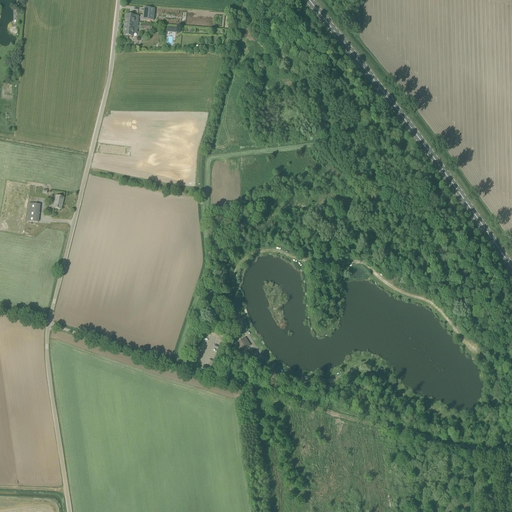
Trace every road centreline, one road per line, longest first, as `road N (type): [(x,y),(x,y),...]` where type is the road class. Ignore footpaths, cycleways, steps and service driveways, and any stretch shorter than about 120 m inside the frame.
road 1 (track): [(241,320),(230,284),(239,261),(261,251),(308,263),(362,262),(439,309),(498,371),(494,409),(477,423)]
road 2 (primary): [(511,272),(309,0)]
road 3 (unclassified): [(49,324),(110,83),(118,0)]
road 4 (track): [(88,170),(199,190),(202,146),(217,137),(243,18)]
road 5 (track): [(477,455),(200,372)]
road 6 (track): [(477,423),(406,399),(377,370),(360,366),(328,380),(285,375),(248,335)]
road 7 (unclassified): [(69,511),(47,362),(49,324)]
road 8 (unclassified): [(200,372),(49,324)]
